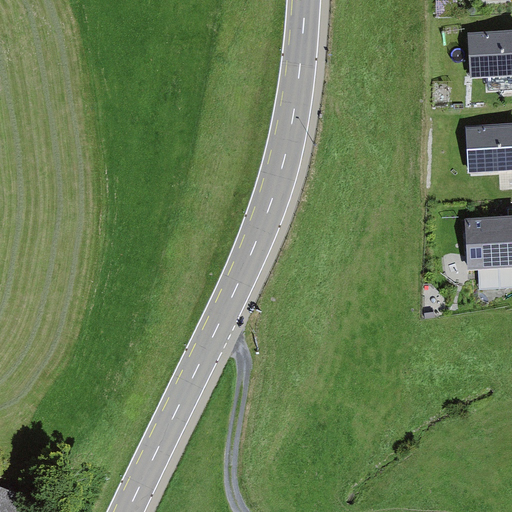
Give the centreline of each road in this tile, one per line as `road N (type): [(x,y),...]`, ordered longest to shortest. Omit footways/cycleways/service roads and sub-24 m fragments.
road 1 (secondary): [(306,0),(290,130),(264,220),(128,511)]
road 2 (track): [(217,324),(243,360),(231,463),(240,511)]
